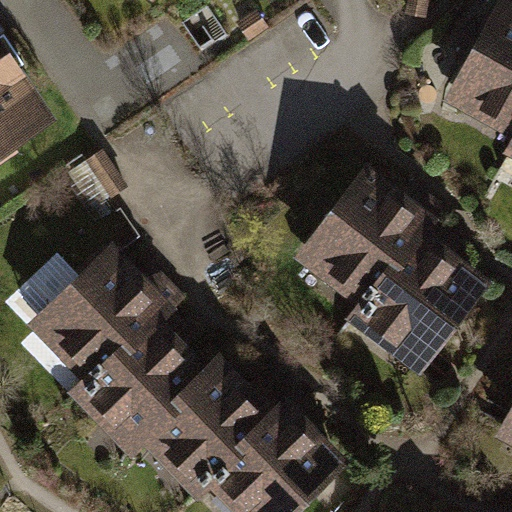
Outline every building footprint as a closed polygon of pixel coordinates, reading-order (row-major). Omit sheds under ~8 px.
[(511,15),(465,96),(511,123),(511,15)] [(0,177),(67,133),(0,34),(0,177)] [(456,228),(382,174),(310,270),(384,324),(447,240),(456,228)] [(511,287),(447,240),(384,324),(369,344),(436,393),(511,290),(511,287)] [(128,250),(42,341),(98,394),(169,320),(185,303),(128,250)] [(98,394),(87,407),(145,462),(152,455),(228,375),(169,320),(98,394)] [(293,421),(235,367),(228,375),(152,455),(210,509),(222,497),(293,421)] [(329,511),(369,470),(305,410),(293,421),(222,497),(238,511),(329,511)]
